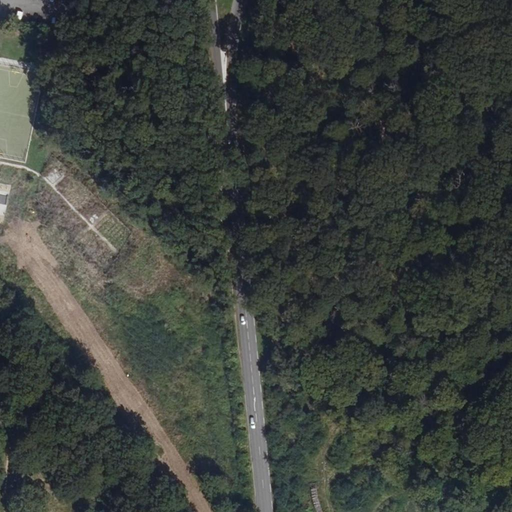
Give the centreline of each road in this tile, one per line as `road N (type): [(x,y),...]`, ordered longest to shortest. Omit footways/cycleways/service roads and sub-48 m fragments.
road 1 (tertiary): [(220,53),(266,511)]
road 2 (track): [(328,511),(325,463),(352,418),(511,209)]
